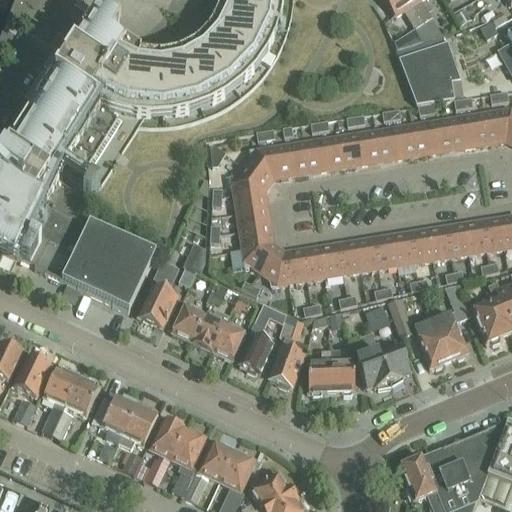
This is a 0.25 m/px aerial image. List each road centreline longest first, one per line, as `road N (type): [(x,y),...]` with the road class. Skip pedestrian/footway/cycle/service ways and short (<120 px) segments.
road 1 (residential): [(511,208),(302,243),(286,237),(280,198),(294,189),(502,155),(511,160)]
road 2 (residential): [(355,471),(0,302)]
road 3 (residential): [(181,511),(0,431)]
road 4 (unclassified): [(355,471),(387,437),(511,384)]
